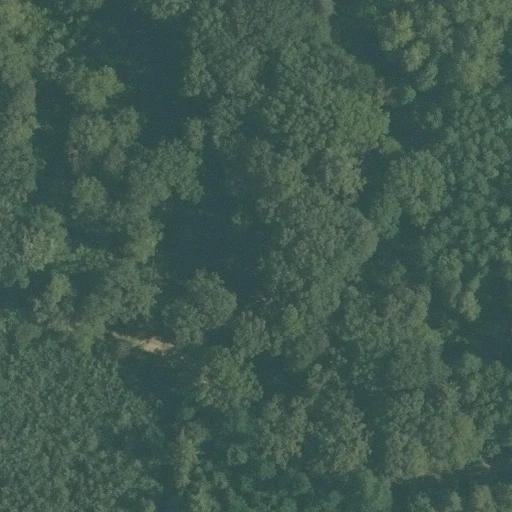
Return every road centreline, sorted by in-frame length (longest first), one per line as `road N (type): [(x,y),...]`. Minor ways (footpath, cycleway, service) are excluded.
road 1 (track): [(178,362),(298,460),(359,477),(511,455)]
road 2 (track): [(170,0),(160,124),(180,225),(178,362)]
road 3 (track): [(0,310),(178,362)]
road 4 (track): [(164,511),(178,362)]
